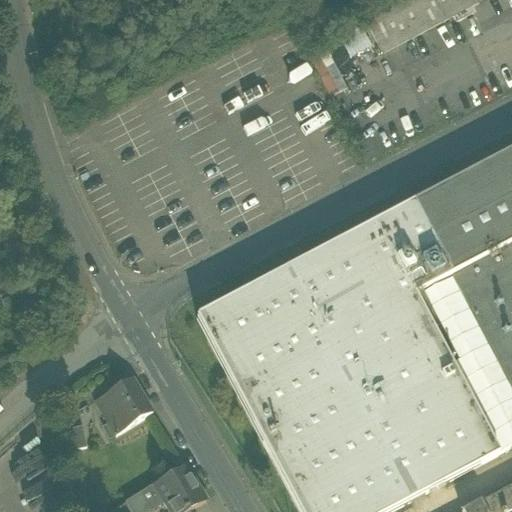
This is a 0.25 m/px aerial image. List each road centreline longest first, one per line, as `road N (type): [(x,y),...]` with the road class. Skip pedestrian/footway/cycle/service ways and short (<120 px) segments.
road 1 (residential): [(133,319),(511,112)]
road 2 (unclassified): [(8,0),(18,103),(72,219),(133,319)]
road 3 (unclassified): [(133,319),(249,511)]
road 4 (residential): [(0,429),(133,319)]
